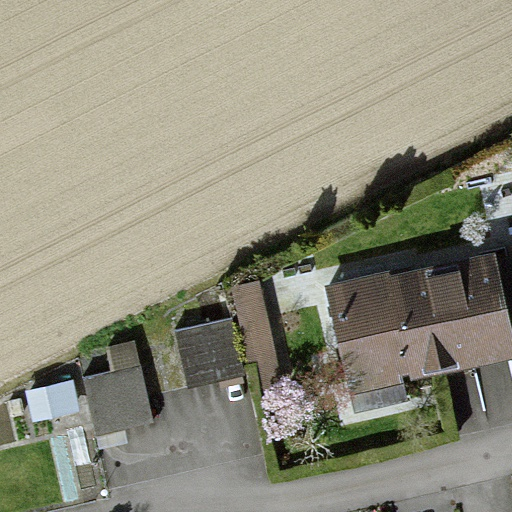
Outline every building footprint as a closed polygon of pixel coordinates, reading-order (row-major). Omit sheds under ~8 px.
[(345,376),(511,340),(511,253),(327,293),(345,376)] [(236,326),(205,332),(215,378),(244,373),(236,326)] [(190,383),(215,378),(205,332),(181,336),(190,383)] [(139,369),(111,373),(120,427),(148,422),(139,369)] [(91,432),(120,427),(111,373),(82,379),(91,432)]
